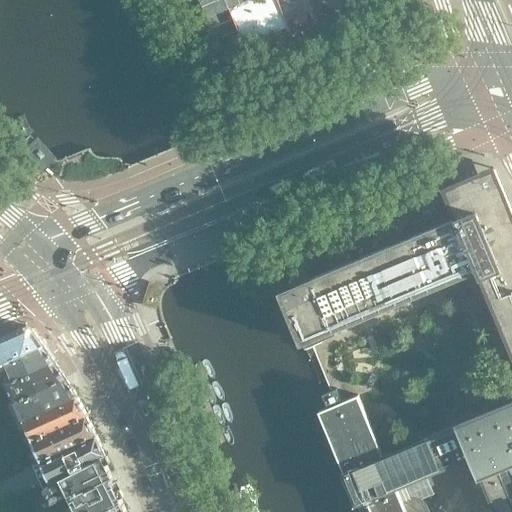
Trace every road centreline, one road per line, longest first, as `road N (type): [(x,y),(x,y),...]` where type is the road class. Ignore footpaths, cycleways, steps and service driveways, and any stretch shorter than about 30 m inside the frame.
road 1 (unclassified): [(48,274),(124,274),(355,170),(493,120)]
road 2 (unclassified): [(469,74),(71,232),(48,274)]
road 3 (primary): [(177,511),(99,334),(48,274)]
road 4 (unknown): [(269,209),(297,259),(417,214)]
